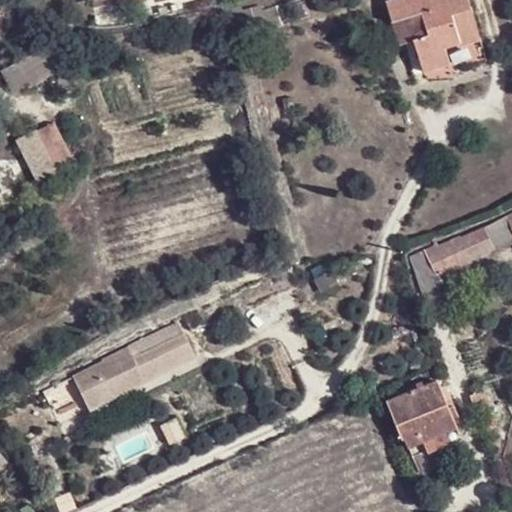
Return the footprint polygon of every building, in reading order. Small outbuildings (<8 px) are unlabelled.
[(390,0),(397,16),(425,5),(432,25),(414,31),(428,67),(456,57),(450,39),(485,26),(475,0),(390,0)] [(47,47),(18,62),(31,86),(61,71),(47,47)] [(19,142),(27,159),(67,138),(59,122),(19,142)] [(67,138),(27,159),(40,185),(79,165),(67,138)] [(511,214),(485,228),(494,249),(511,240),(511,214)] [(462,236),(448,241),(451,252),(466,249),(462,236)] [(440,271),(433,246),(412,254),(423,293),(445,286),(440,271)] [(185,335),(79,381),(90,407),(196,360),(185,335)] [(407,437),(409,436),(425,427),(436,450),(457,441),(445,418),(456,414),(439,380),(391,402),(407,437)] [(490,409),(483,394),(475,397),(480,412),(490,409)] [(425,427),(409,436),(421,456),(436,450),(425,427)] [(112,441),(122,463),(149,450),(139,428),(112,441)]
